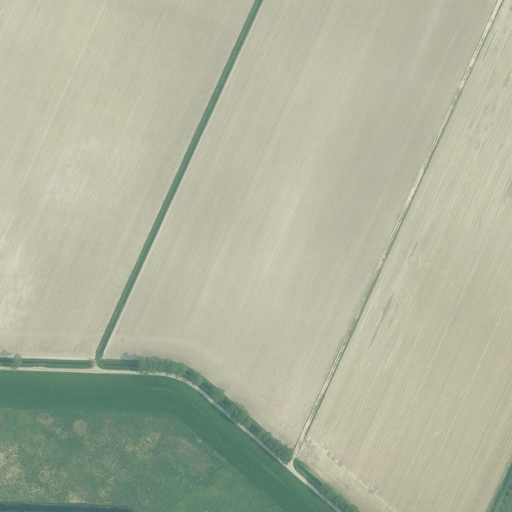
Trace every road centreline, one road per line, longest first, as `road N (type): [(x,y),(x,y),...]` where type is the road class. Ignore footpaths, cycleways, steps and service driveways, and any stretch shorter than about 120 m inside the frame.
road 1 (track): [(287,466),(500,0)]
road 2 (unclassified): [(340,511),(184,379),(0,368)]
